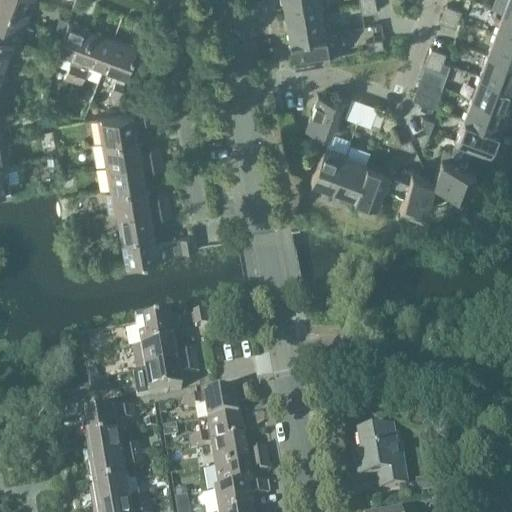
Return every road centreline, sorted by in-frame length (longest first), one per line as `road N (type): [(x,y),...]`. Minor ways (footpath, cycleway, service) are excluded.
road 1 (residential): [(306,511),(239,87)]
road 2 (residential): [(239,87),(323,76),(393,101),(433,0)]
